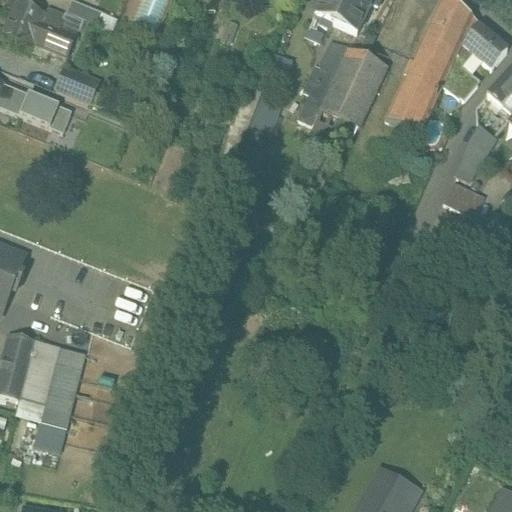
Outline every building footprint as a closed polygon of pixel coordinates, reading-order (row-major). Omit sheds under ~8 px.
[(170,0),(140,0),(130,26),(155,37),(170,0)] [(323,0),(310,30),(324,37),(329,26),(356,38),(371,6),(377,9),(381,0),(323,0)] [(441,1),(385,124),(419,140),(442,90),(448,77),(462,46),(477,29),(443,1),(441,1)] [(102,16),(72,3),(66,16),(97,29),(102,16)] [(45,18),(15,6),(0,42),(0,43),(30,56),(33,48),(66,62),(76,38),(74,38),(77,32),(93,38),(97,29),(66,16),(65,20),(60,32),(43,25),(46,19),(45,18)] [(65,20),(47,13),(45,18),(46,19),(43,25),(60,32),(65,20)] [(477,29),(462,46),(448,77),(463,88),(469,81),(472,78),(471,77),(482,65),(491,73),(507,54),(477,28),(477,29)] [(333,47),(298,125),(312,131),(319,115),(347,54),(333,47)] [(386,72),(347,54),(319,115),(358,133),(386,72)] [(272,56),(267,78),(288,82),(292,61),(272,56)] [(511,71),(502,82),(511,91),(511,71)] [(97,86),(65,73),(55,97),(88,110),(97,86)] [(463,88),(448,77),(442,90),(459,102),(460,101),(455,98),(463,88)] [(463,88),(455,98),(460,101),(464,104),(477,88),(469,81),(463,88)] [(511,91),(502,82),(487,98),(506,115),(511,107),(511,91)] [(15,93),(3,87),(0,94),(0,103),(9,108),(15,93)] [(261,98),(246,91),(219,164),(234,170),(261,98)] [(9,108),(5,118),(61,140),(71,115),(15,93),(9,108)] [(9,108),(0,103),(0,115),(5,118),(9,108)] [(491,140),(479,129),(469,146),(486,157),(493,146),(491,145),(490,141),(491,140)] [(449,137),(441,157),(450,161),(459,142),(449,137)] [(459,142),(450,161),(460,166),(462,162),(469,147),(469,146),(459,142)] [(486,157),(469,146),(469,147),(462,162),(463,163),(459,173),(473,179),(486,157)] [(452,183),(442,205),(473,220),(484,199),(452,183)] [(369,217),(330,199),(302,262),(340,280),(369,217)] [(0,312),(12,282),(21,286),(24,279),(15,275),(20,262),(0,253),(0,312)] [(35,346),(8,339),(0,373),(0,400),(20,406),(35,346)] [(57,351),(35,346),(20,406),(43,411),(52,372),(57,351)] [(52,372),(43,411),(54,414),(63,374),(52,372)] [(39,427),(43,411),(20,406),(16,421),(39,427)] [(420,494),(380,472),(364,500),(367,502),(360,511),(405,511),(407,510),(411,511),(420,494)]
